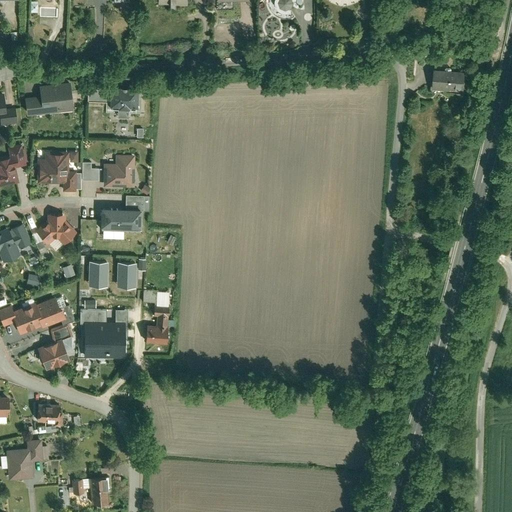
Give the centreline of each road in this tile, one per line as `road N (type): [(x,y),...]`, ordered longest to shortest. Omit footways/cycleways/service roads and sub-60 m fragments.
road 1 (residential): [(2,71),(357,43),(387,53),(400,66),(390,229),(447,242)]
road 2 (primary): [(389,511),(511,46)]
road 3 (track): [(390,229),(369,391),(135,365)]
road 4 (residential): [(477,511),(482,387),(510,294)]
road 5 (residential): [(132,511),(123,426),(99,404),(4,371)]
